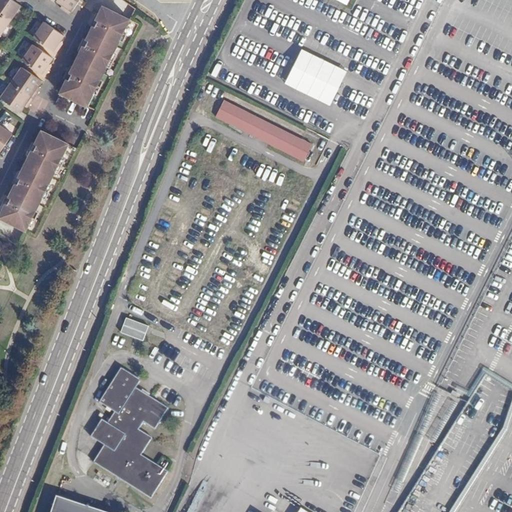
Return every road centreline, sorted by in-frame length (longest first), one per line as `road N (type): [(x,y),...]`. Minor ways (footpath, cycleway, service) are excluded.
road 1 (secondary): [(196,32),(0,511)]
road 2 (unknown): [(242,24),(386,98)]
road 3 (residential): [(32,0),(79,30),(38,108)]
